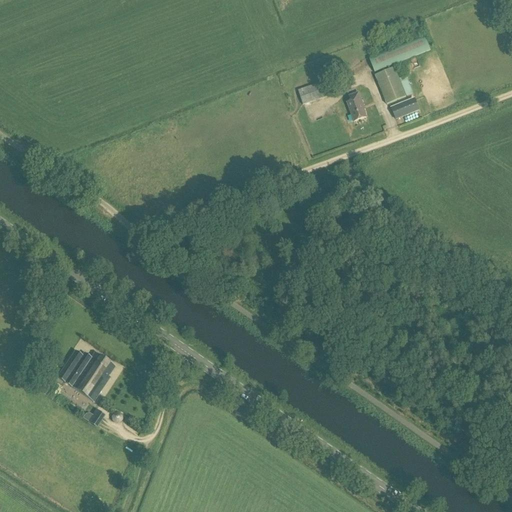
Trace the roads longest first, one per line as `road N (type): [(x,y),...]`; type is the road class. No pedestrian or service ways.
road 1 (secondary): [(415,511),(0,223)]
road 2 (track): [(511,95),(140,231)]
road 3 (unclassified): [(156,241),(0,134)]
road 4 (track): [(120,511),(185,352)]
